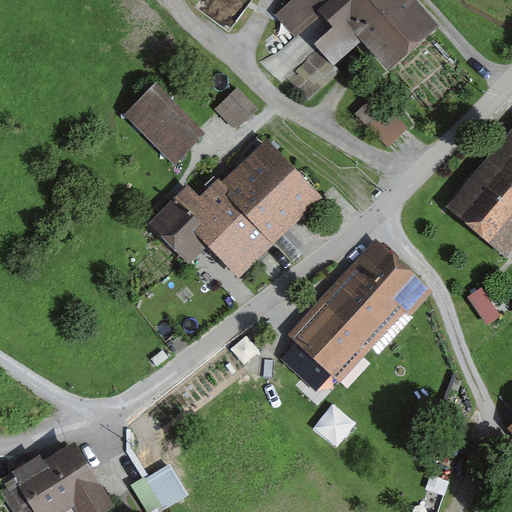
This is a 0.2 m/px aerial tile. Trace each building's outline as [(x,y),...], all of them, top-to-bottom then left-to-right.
[(438,31),(412,0),(292,0),(286,6),(336,66),(359,46),(384,76),(438,31)] [(203,139),(152,90),(124,119),(175,167),(203,139)] [(254,112),(235,93),(216,112),(235,131),(254,112)] [(511,134),(447,214),(511,266),(511,134)] [(319,203),(265,143),(160,236),(214,296),(319,203)] [(430,291),(378,242),(287,337),(338,386),(430,291)] [(95,511),(106,505),(72,450),(44,467),(40,459),(1,483),(18,511),(58,511),(77,501),(84,511),(95,511)]
